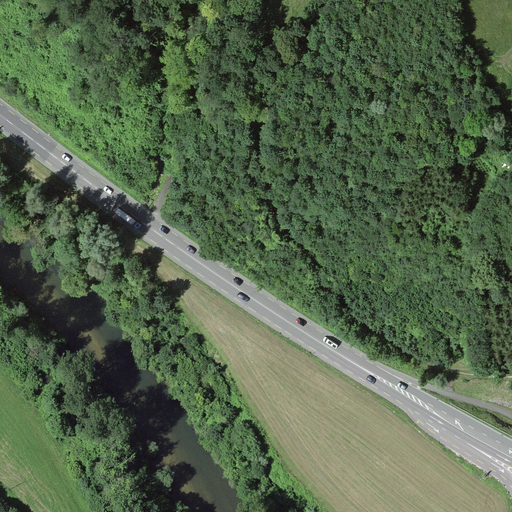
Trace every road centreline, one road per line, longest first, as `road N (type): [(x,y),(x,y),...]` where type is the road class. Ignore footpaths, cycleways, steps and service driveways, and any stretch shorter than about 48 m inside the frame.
road 1 (primary): [(0,114),(195,260),(511,453)]
road 2 (track): [(325,0),(268,105),(264,147),(276,202),(315,253),(327,287),(379,335),(431,367),(511,374)]
